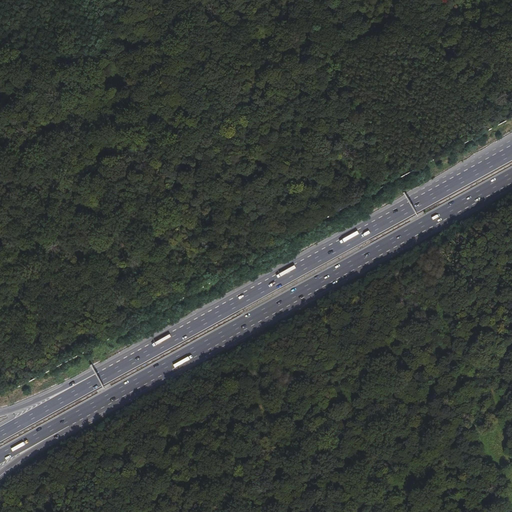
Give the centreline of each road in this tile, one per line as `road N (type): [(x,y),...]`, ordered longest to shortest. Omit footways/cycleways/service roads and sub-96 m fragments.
road 1 (trunk): [(73,417),(511,178)]
road 2 (trunk): [(511,150),(102,375)]
